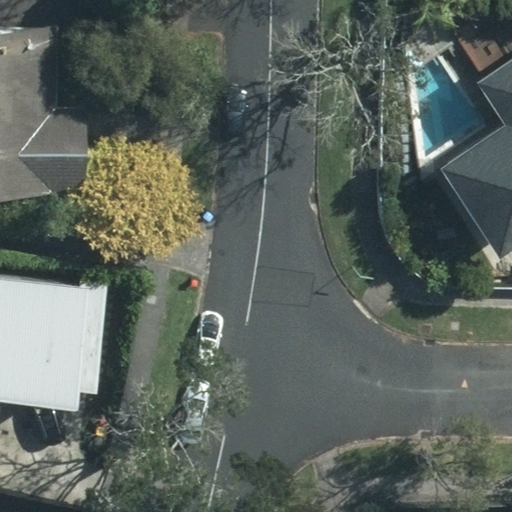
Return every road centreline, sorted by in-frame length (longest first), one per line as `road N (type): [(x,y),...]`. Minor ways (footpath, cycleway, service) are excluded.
road 1 (residential): [(239,378),(270,94),(272,0)]
road 2 (residential): [(511,383),(239,378)]
road 3 (residential): [(208,511),(239,378)]
